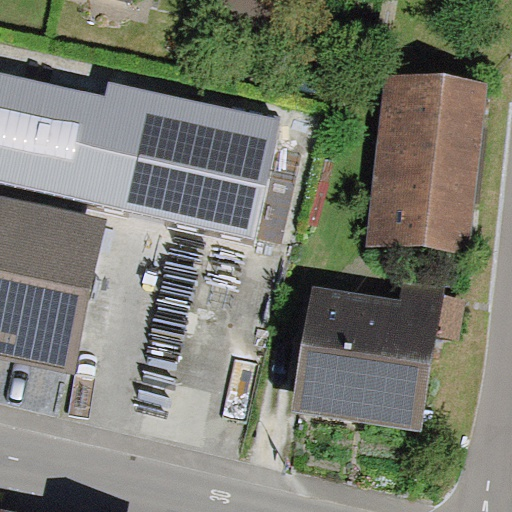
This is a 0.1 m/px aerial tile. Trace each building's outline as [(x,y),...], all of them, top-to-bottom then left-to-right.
[(260,18),(264,0),(210,0),(209,7),(260,18)] [(248,243),(272,133),(198,117),(202,98),(106,77),(101,99),(0,76),(0,190),(101,212),(248,243)] [(458,273),(480,89),(384,77),(362,262),(458,273)] [(0,356),(66,371),(101,212),(0,190),(0,356)] [(443,314),(315,298),(299,421),(427,437),(443,314)]
